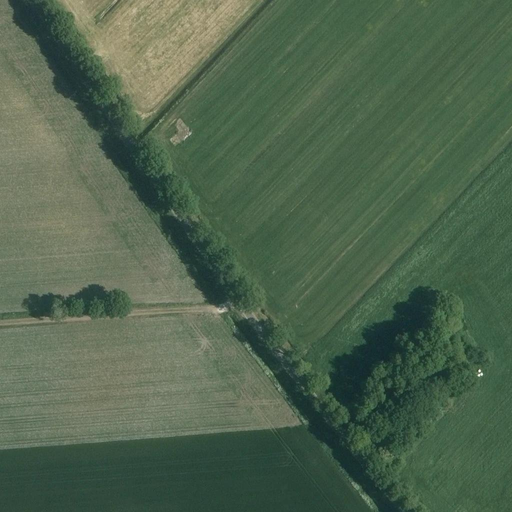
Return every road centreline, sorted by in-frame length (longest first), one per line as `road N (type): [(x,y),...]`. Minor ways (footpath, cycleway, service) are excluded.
road 1 (unclassified): [(403,511),(234,296),(31,0)]
road 2 (track): [(0,323),(209,307),(234,296)]
